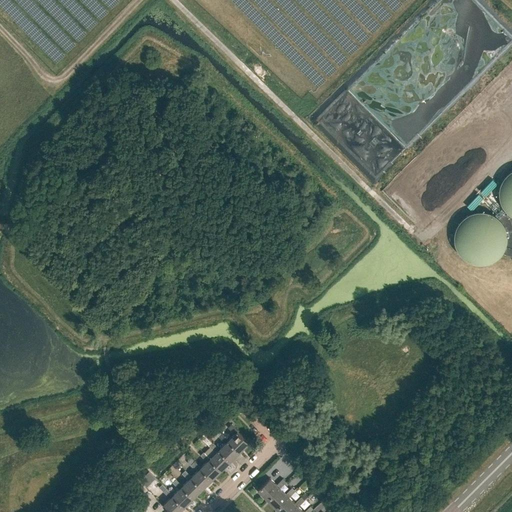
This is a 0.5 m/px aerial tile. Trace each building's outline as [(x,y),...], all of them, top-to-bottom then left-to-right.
[(502,206),(505,210),(508,214),(511,216),(511,169),(508,172),(505,176),(502,180),(500,185),(499,189),(498,194),(499,198),(500,202),(502,206)] [(485,196),(497,184),(492,180),(481,192),(485,196)] [(472,211),(483,198),(478,194),(467,207),(472,211)] [(511,216),(508,214),(505,210),(497,217),(502,221),(504,225),(506,230),(507,234),(507,239),(506,244),(505,248),(502,252),(511,255),(511,216)] [(499,256),(502,252),(505,248),(506,244),(507,239),(507,234),(506,230),(504,225),(502,221),(497,217),(494,215),(490,213),(486,211),(481,211),(476,211),(471,212),(467,214),(463,217),(459,221),(456,225),(455,230),(454,234),(453,239),(454,244),(456,249),(459,253),(462,257),(466,260),(471,263),(476,264),(481,264),(486,264),(491,262),(495,260),(499,256)] [(239,452),(249,443),(237,431),(238,430),(232,424),(228,427),(234,434),(229,439),(228,440),(239,452)] [(230,461),(239,452),(228,440),(229,439),(223,433),(219,437),(225,443),(219,448),(218,449),(230,461)] [(204,434),(201,437),(208,444),(211,441),(204,434)] [(221,470),(230,461),(218,449),(219,448),(213,442),(210,445),(216,452),(210,458),(209,459),(221,470)] [(212,479),(221,470),(209,459),(210,458),(204,451),(201,455),(207,461),(201,467),(200,468),(212,479)] [(202,489),(212,479),(200,468),(201,467),(195,461),(191,464),(197,470),(192,476),(191,477),(202,489)] [(193,498),(202,489),(191,477),(192,476),(185,470),(182,473),(188,479),(182,485),(181,486),(193,498)] [(258,489),(268,499),(279,487),(280,488),(286,482),(283,478),(277,484),(270,478),(258,489)] [(184,507),(193,498),(181,486),(182,485),(176,479),(172,482),(179,489),(173,494),(172,495),(184,507)] [(156,498),(164,489),(156,481),(148,490),(156,498)] [(286,494),(280,488),(279,487),(268,499),(277,508),(288,496),(289,497),(295,491),(292,487),(286,494)] [(170,511),(178,511),(184,507),(172,495),(173,494),(167,488),(163,491),(169,498),(163,504),(170,511)] [(295,503),(289,497),(288,496),(277,508),(280,511),(290,511),(298,505),(299,506),(305,500),(301,497),(295,503)]
